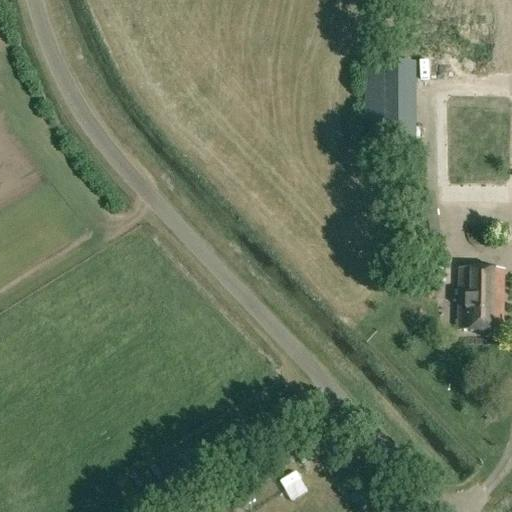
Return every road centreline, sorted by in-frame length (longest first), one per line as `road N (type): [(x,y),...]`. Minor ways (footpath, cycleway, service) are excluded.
road 1 (unclassified): [(444,511),(108,153),(64,81),(34,0)]
road 2 (unknown): [(330,390),(163,511)]
